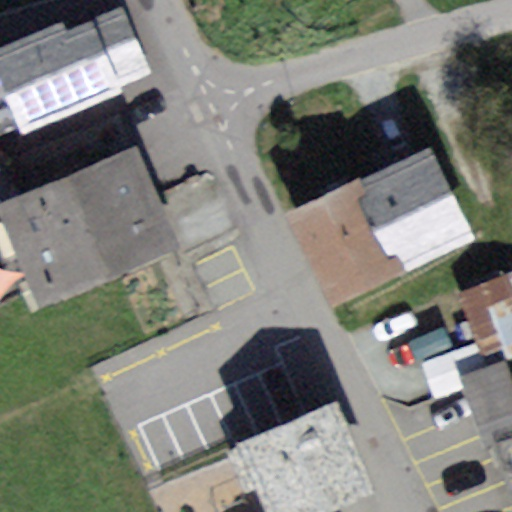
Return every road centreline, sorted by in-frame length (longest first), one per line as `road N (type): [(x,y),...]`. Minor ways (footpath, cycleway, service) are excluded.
road 1 (residential): [(427,511),(210,100)]
road 2 (residential): [(511,17),(210,100)]
